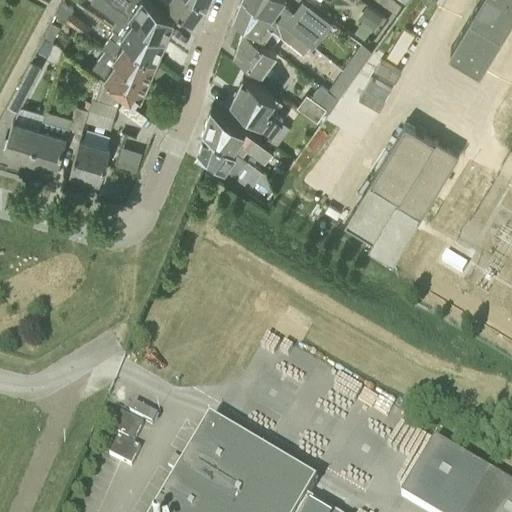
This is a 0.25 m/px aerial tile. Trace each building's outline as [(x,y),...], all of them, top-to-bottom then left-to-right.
[(63,0),(61,0),(55,12),(64,19),(71,12),(74,8),(63,0)] [(157,60),(166,39),(110,0),(90,0),(91,0),(117,19),(110,27),(115,30),(157,60)] [(110,0),(166,39),(175,18),(150,0),(110,0)] [(207,1),(208,0),(207,0),(161,0),(165,3),(192,21),(207,1)] [(303,53),(310,45),(250,0),(239,0),(234,14),(247,24),(245,28),(260,40),(270,27),(303,53)] [(250,0),(310,45),(310,44),(313,47),(332,22),(301,0),(294,11),(281,2),(282,0),(250,0)] [(511,0),(477,0),(448,48),(480,68),(511,15),(511,0)] [(86,34),(91,27),(71,12),(65,20),(85,35),(86,34)] [(43,35),(52,42),(61,25),(51,20),(43,35)] [(260,40),(245,28),(235,51),(263,72),(277,52),(260,40)] [(148,80),(157,60),(115,30),(102,46),(105,49),(148,80)] [(142,94),(148,80),(105,49),(92,65),(103,74),(104,76),(105,75),(108,77),(135,97),(139,92),(142,94)] [(35,62),(31,60),(6,107),(17,113),(21,105),(42,66),(35,62)] [(353,77),(344,70),(329,90),(338,97),(353,77)] [(282,102),(267,90),(244,73),(231,99),(272,130),(265,139),(275,146),(290,126),(282,120),(283,119),(274,113),(282,102)] [(117,105),(121,92),(98,75),(91,98),(117,105)] [(330,109),(338,97),(329,90),(321,85),(312,97),(308,94),(298,107),(320,123),(330,109)] [(203,128),(242,155),(247,149),(264,162),(273,149),(211,104),(203,128)] [(44,112),(21,105),(17,113),(15,118),(13,118),(3,150),(30,159),(40,126),(44,112)] [(57,167),(67,134),(69,128),(81,132),(88,109),(75,105),(72,116),(46,108),(44,112),(40,126),(30,159),(57,167)] [(396,201),(421,216),(459,153),(434,138),(433,139),(405,122),(369,181),(398,198),(396,201)] [(210,155),(239,176),(250,161),(243,156),(242,155),(203,128),(197,146),(210,155)] [(79,138),(69,170),(99,179),(103,164),(105,164),(110,147),(79,138)] [(124,144),(120,163),(139,167),(143,148),(124,144)] [(276,182),(261,170),(254,179),(269,190),(276,182)] [(371,222),(359,241),(385,258),(397,239),(371,222)] [(135,404),(132,413),(156,422),(159,413),(135,404)] [(327,511),(308,500),(316,486),(210,423),(157,511),(327,511)] [(425,511),(511,511),(511,486),(434,441),(401,497),(425,511)]
